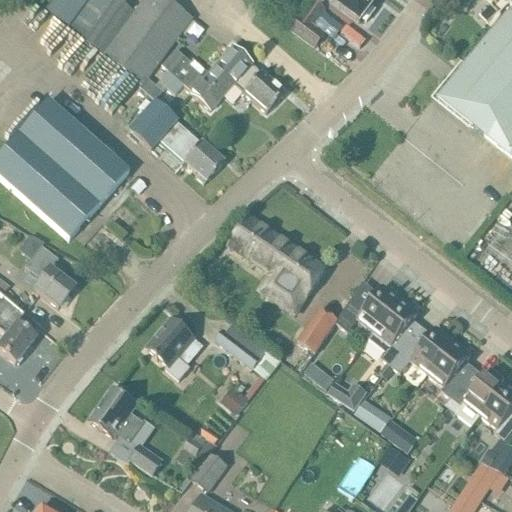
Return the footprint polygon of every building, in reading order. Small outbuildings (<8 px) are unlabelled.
[(108,0),(89,0),(67,31),(83,42),(142,86),(190,21),(162,0),(144,0),(133,16),(114,1),(112,3),(108,0)] [(344,0),(337,10),(360,26),(379,0),(344,0)] [(511,0),(503,0),(511,7),(502,17),(505,20),(438,101),(511,160),(511,0)] [(511,7),(503,0),(483,0),(502,17),(511,7)] [(312,3),(290,32),(313,49),(324,36),(313,28),(325,13),(312,3)] [(259,76),(250,68),(251,66),(232,50),(203,83),(223,99),(233,87),(267,117),(284,96),(260,75),(259,76)] [(195,101),(210,114),(223,99),(203,83),(187,68),(190,65),(175,52),(160,69),(167,75),(159,84),(174,98),(182,89),(195,101)] [(195,180),(204,188),(224,165),(176,124),(181,118),(159,98),(163,95),(147,81),(138,91),(153,105),(150,108),(145,104),(138,111),(143,116),(127,134),(150,154),(159,144),(197,177),(195,180)] [(128,177),(113,163),(46,105),(0,157),(0,183),(68,244),(128,177)] [(325,272),(249,221),(239,235),(314,289),(325,272)] [(260,294),(261,295),(295,318),(314,289),(239,235),(230,249),(271,277),(260,294)] [(41,249),(24,270),(41,283),(33,293),(58,312),(74,291),(50,272),(57,262),(41,249)] [(338,328),(347,334),(357,322),(374,335),(400,302),(383,289),(365,311),(356,304),(359,299),(358,298),(338,328)] [(24,318),(3,301),(0,305),(0,332),(7,338),(16,328),(24,318)] [(408,345),(400,339),(418,316),(400,302),(374,335),(390,348),(380,361),(390,369),(408,345)] [(313,355),(330,332),(337,322),(320,309),(296,342),(313,355)] [(203,349),(187,336),(172,323),(147,352),(168,370),(165,373),(179,384),(190,371),(187,369),(203,349)] [(0,346),(0,355),(15,367),(34,342),(16,328),(7,338),(0,346)] [(400,377),(411,364),(427,377),(453,344),(436,331),(418,353),(408,345),(390,369),(400,377)] [(224,333),(216,344),(252,372),(266,384),(282,364),(300,377),(308,365),(287,350),(279,362),(267,352),(260,361),(224,333)] [(453,344),(427,377),(444,390),(441,394),(451,402),(462,388),(453,381),(471,358),(453,344)] [(312,366),(304,376),(327,394),(335,383),(312,366)] [(462,388),(451,402),(461,409),(455,416),(472,430),(481,420),(480,419),(507,386),(489,372),(484,379),(472,395),(462,388)] [(511,415),(511,390),(507,386),(480,419),(481,420),(497,432),(494,436),(505,445),(511,435),(511,419),(510,418),(511,415)] [(335,387),(327,398),(354,416),(367,397),(353,387),(348,395),(335,387)] [(220,407),(235,419),(248,403),(233,391),(220,407)] [(130,446),(144,427),(130,417),(136,408),(114,392),(90,425),(113,441),(116,436),(130,446)] [(382,436),(381,438),(408,458),(418,444),(390,424),(382,436)] [(190,440),(183,451),(184,452),(206,466),(212,458),(210,457),(212,455),(194,443),(190,440)] [(436,445),(421,465),(437,477),(452,457),(436,445)] [(164,465),(141,449),(131,463),(153,479),(164,465)] [(391,450),(379,463),(395,477),(407,463),(391,450)] [(489,453),(481,465),(489,470),(497,458),(491,454),(489,453)] [(212,458),(206,466),(193,484),(209,495),(227,469),(212,458)] [(502,478),(509,467),(498,459),(491,470),(502,478)] [(464,493),(479,505),(493,482),(478,472),(464,493)] [(272,473),(257,498),(265,503),(281,478),(272,473)] [(474,511),(479,505),(464,493),(452,511),(474,511)] [(411,511),(418,503),(407,495),(396,511),(411,511)] [(193,511),(224,511),(202,498),(193,511)]
